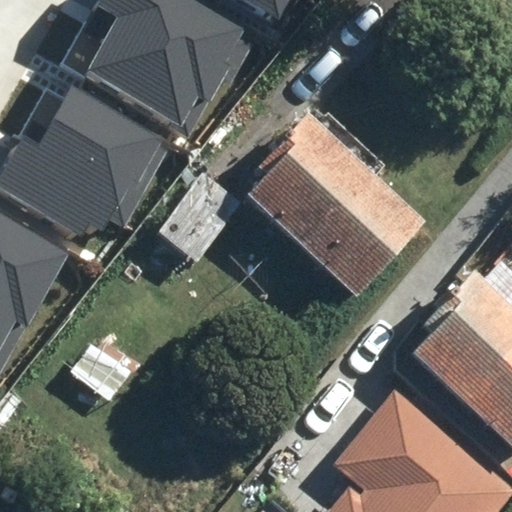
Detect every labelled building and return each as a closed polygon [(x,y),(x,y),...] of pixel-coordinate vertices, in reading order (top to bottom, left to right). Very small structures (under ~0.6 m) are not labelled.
[(94,0),(84,17),(104,28),(73,80),(171,135),(189,104),(201,111),(224,72),(218,69),(239,34),(179,0),(94,0)] [(219,0),(265,25),(278,0),(219,0)] [(60,95),(38,134),(26,128),(14,148),(10,146),(0,163),(0,205),(72,246),(79,233),(91,240),(101,223),(119,233),(164,153),(60,95)] [(415,229),(299,117),(248,169),(256,177),(235,198),(343,303),(415,229)] [(228,203),(186,171),(141,230),(183,262),(228,203)] [(0,339),(6,329),(18,336),(61,261),(0,226),(0,339)] [(511,459),(511,317),(466,276),(420,326),(425,331),(400,359),(511,460),(511,459)] [(487,511),(505,490),(384,392),(323,466),(354,491),(350,496),(340,489),(321,511),(487,511)]
